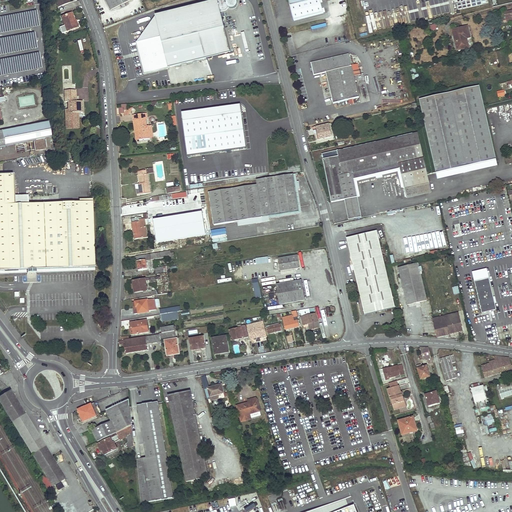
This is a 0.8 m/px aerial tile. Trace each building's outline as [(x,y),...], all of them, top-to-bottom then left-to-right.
[(129,0),(105,0),(110,10),(119,5),(125,2),(129,0)] [(230,10),(237,7),(233,0),(230,0),(226,2),(230,10)] [(288,0),(294,20),(323,13),(319,0),(288,0)] [(74,20),(71,12),(61,16),(66,31),(77,27),(74,20)] [(240,52),(237,39),(233,25),(229,26),(229,28),(218,30),(221,42),(224,55),(240,52)] [(470,37),(467,27),(453,30),(458,50),(468,47),(466,38),(470,37)] [(199,35),(162,43),(161,38),(161,36),(136,42),(139,55),(144,74),(205,59),(202,45),(199,35)] [(263,42),(243,47),(251,77),(270,73),(263,42)] [(360,98),(349,54),(311,62),(314,75),(326,72),(334,104),(360,98)] [(496,159),(478,86),(420,100),(436,173),(496,159)] [(18,96),(19,106),(34,105),(33,95),(18,96)] [(76,101),(76,95),(65,96),(65,102),(68,102),(68,110),(69,124),(76,124),(76,113),(79,113),(83,113),(82,101),(76,101)] [(240,105),(181,112),(184,128),(242,120),(240,105)] [(79,129),(79,113),(76,113),(76,124),(69,124),(68,110),(65,110),(66,129),(79,129)] [(147,118),(146,113),(134,114),(134,119),(135,131),(138,130),(139,140),(150,138),(148,128),(147,128),(147,126),(146,118),(147,118)] [(242,120),(184,128),(187,156),(246,148),(242,120)] [(0,133),(0,146),(34,140),(36,151),(46,149),(44,139),(51,137),(48,121),(2,130),(2,133),(0,133)] [(331,136),(328,124),(317,126),(320,139),(331,136)] [(430,192),(417,133),(369,144),(375,169),(399,163),(407,197),(430,192)] [(369,144),(322,155),(331,203),(345,200),(357,197),(353,174),(375,169),(369,144)] [(496,159),(436,173),(438,179),(497,165),(496,159)] [(140,195),(150,193),(148,174),(146,174),(146,170),(138,171),(138,175),(140,175),(141,183),(140,184),(138,184),(140,195)] [(13,175),(0,175),(0,270),(16,270),(14,205),(13,175)] [(299,212),(293,175),(256,181),(257,185),(209,193),(214,226),(238,222),(269,217),(272,216),(299,212)] [(296,175),(293,175),(299,212),(272,216),(272,219),(302,214),(298,190),(300,190),(299,182),(297,182),(296,175)] [(357,197),(345,200),(349,220),(362,217),(357,197)] [(95,268),(92,202),(73,203),(75,268),(95,268)] [(60,203),(24,204),(27,270),(62,268),(61,242),(60,203)] [(75,268),(73,203),(62,203),(65,269),(75,268)] [(24,204),(14,205),(16,270),(27,270),(24,204)] [(147,237),(145,220),(142,220),(141,217),(137,217),(137,218),(132,219),(134,239),(147,237)] [(269,217),(238,222),(239,227),(270,222),(269,217)] [(462,236),(460,224),(453,226),(454,237),(462,236)] [(212,242),(227,241),(226,229),(211,230),(212,242)] [(395,307),(377,231),(347,238),(365,315),(395,307)] [(147,269),(145,255),(136,256),(138,271),(147,269)] [(299,268),(297,255),(278,258),(280,271),(299,268)] [(427,300),(419,263),(399,268),(408,305),(427,300)] [(489,278),(474,282),(482,313),(496,310),(489,278)] [(145,280),(145,279),(132,281),(133,293),(147,291),(145,280)] [(303,291),(302,281),(277,285),(278,296),(280,304),(282,304),(305,300),(303,291)] [(256,299),(262,298),(258,284),(253,285),(256,299)] [(154,299),(132,303),(134,314),(136,314),(136,315),(149,313),(148,310),(155,309),(154,299)] [(317,322),(315,314),(310,315),(309,313),(305,314),(305,312),(303,313),(302,310),(296,311),(298,317),(298,318),(301,317),(303,325),(308,324),(317,322)] [(298,317),(296,311),(292,311),(292,315),(283,318),(286,330),(299,327),(297,321),(294,322),(293,318),(298,317)] [(450,334),(463,331),(459,313),(458,313),(457,311),(453,312),(454,314),(446,316),(450,334)] [(450,334),(446,316),(444,315),(433,317),(437,337),(450,334)] [(148,332),(147,320),(130,323),(131,327),(133,326),(134,334),(148,332)] [(263,322),(247,326),(250,339),(255,338),(259,337),(262,336),(262,338),(266,337),(263,322)] [(317,322),(308,324),(310,330),(319,328),(318,322),(317,322)] [(247,337),(245,325),(241,326),(241,324),(238,325),(238,328),(229,330),(231,340),(247,337)] [(268,334),(281,331),(280,324),(279,324),(279,325),(278,326),(277,324),(273,325),(273,327),(270,327),(267,328),(268,334)] [(149,343),(161,341),(161,339),(160,334),(119,341),(120,345),(124,344),(126,353),(147,349),(146,344),(146,341),(149,341),(149,343)] [(205,348),(203,337),(190,339),(191,350),(196,350),(201,349),(205,348)] [(229,352),(226,337),(213,339),(215,354),(220,353),(229,352)] [(179,352),(177,339),(164,341),(167,356),(172,355),(172,353),(179,352)] [(433,362),(429,348),(421,347),(421,348),(422,353),(426,352),(427,357),(429,363),(433,362)] [(445,381),(457,378),(453,364),(455,363),(453,355),(439,359),(445,381)] [(511,368),(511,367),(509,358),(494,356),(495,360),(489,362),(490,364),(481,366),(485,377),(511,368)] [(430,377),(427,366),(422,367),(421,364),(417,366),(421,379),(430,377)] [(405,374),(403,365),(380,370),(382,381),(390,380),(389,378),(405,374)] [(224,393),(222,384),(209,388),(208,388),(210,397),(224,393)] [(401,392),(399,386),(398,386),(390,388),(388,389),(392,405),(397,403),(398,406),(405,403),(403,395),(402,395),(401,392)] [(488,406),(483,386),(472,389),(477,409),(488,406)] [(511,389),(511,386),(497,390),(500,399),(511,395),(511,389)] [(11,391),(0,397),(0,401),(8,415),(21,436),(31,453),(44,473),(45,475),(40,478),(47,490),(52,487),(65,479),(54,460),(52,457),(35,431),(23,410),(11,391)] [(208,477),(190,391),(168,396),(186,482),(208,477)] [(438,396),(436,392),(425,395),(428,406),(438,403),(436,397),(438,396)] [(260,411),(257,398),(251,400),(251,402),(248,403),(237,406),(242,422),(251,419),(249,414),(260,411)] [(132,425),(129,401),(107,411),(110,418),(112,422),(106,424),(92,430),(97,442),(110,436),(116,433),(132,425)] [(100,416),(95,403),(91,404),(96,416),(97,418),(100,416)] [(173,498),(158,403),(138,406),(146,458),(141,459),(138,460),(141,504),(173,498)] [(96,416),(91,404),(78,410),(83,422),(96,416)] [(262,416),(260,411),(249,414),(251,419),(262,416)] [(492,414),(485,416),(487,426),(494,424),(492,414)] [(416,424),(413,417),(398,421),(402,435),(415,431),(414,425),(416,424)] [(134,446),(132,425),(116,433),(119,440),(127,436),(128,448),(134,446)] [(119,440),(116,433),(110,436),(111,438),(113,443),(119,440)] [(113,443),(111,438),(98,444),(100,449),(101,449),(102,451),(104,455),(116,450),(113,443)] [(497,462),(498,469),(510,469),(510,461),(497,462)] [(471,468),(469,462),(463,464),(465,470),(471,468)] [(351,496),(324,506),(326,511),(335,511),(354,505),(351,496)]
